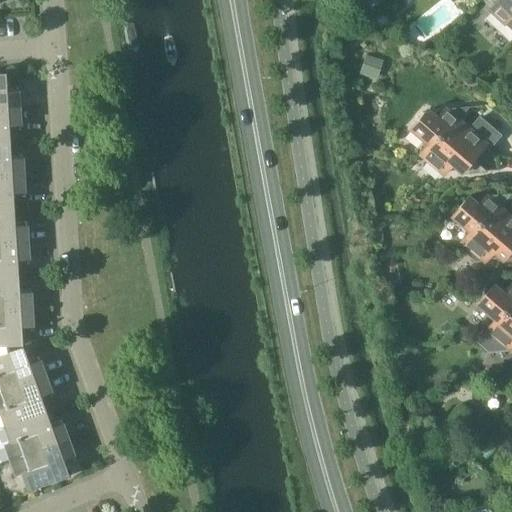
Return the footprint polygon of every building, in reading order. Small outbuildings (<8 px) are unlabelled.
[(511,31),(511,0),(499,0),(490,10),(511,31)] [(373,15),(360,25),(376,31),(373,15)] [(365,56),(360,71),(377,76),(381,61),(365,56)] [(0,109),(19,109),(17,87),(6,88),(5,75),(0,75),(0,109)] [(449,147),(466,127),(458,120),(469,107),(444,109),(436,119),(426,110),(409,130),(428,145),(430,147),(438,138),(449,147)] [(0,143),(9,143),(8,131),(20,130),(19,109),(0,109),(0,143)] [(479,118),(469,130),(468,130),(489,148),(499,135),(479,118)] [(428,145),(419,155),(443,175),(451,165),(460,173),(486,171),(472,160),(475,157),(479,160),(489,148),(468,130),(469,130),(466,127),(449,147),(438,138),(430,147),(428,145)] [(0,176),(23,176),(22,154),(10,155),(9,143),(0,143),(0,176)] [(0,210),(13,210),(12,198),(24,197),(23,176),(0,176),(0,210)] [(490,234),(507,214),(499,208),(511,194),(485,196),(477,206),(467,197),(451,217),(469,233),(469,232),(472,234),(479,225),(490,234)] [(0,244),(27,243),(26,221),(14,222),(13,210),(0,210),(0,244)] [(511,218),(507,214),(490,234),(479,225),(472,234),(469,232),(469,233),(461,242),(467,248),(468,257),(474,263),(484,262),(492,252),(502,261),(511,259),(511,218)] [(0,277),(17,277),(16,265),(28,264),(27,243),(0,244),(0,277)] [(436,257),(443,250),(436,244),(430,251),(436,257)] [(0,311),(31,310),(30,288),(18,289),(17,277),(0,277),(0,311)] [(493,286),(476,305),(494,321),(495,320),(498,323),(506,314),(511,319),(511,284),(502,294),(493,286)] [(31,310),(0,311),(0,346),(21,345),(21,332),(33,331),(31,310)] [(486,330),(475,343),(485,352),(509,350),(511,349),(511,319),(506,314),(498,323),(495,320),(494,321),(486,330)] [(0,392),(45,377),(38,357),(27,361),(22,348),(0,356),(0,392)] [(0,408),(0,414),(4,427),(45,412),(41,401),(52,397),(45,377),(0,392),(5,407),(0,408)] [(3,445),(9,461),(68,440),(61,420),(49,424),(45,412),(4,427),(10,443),(3,445)] [(470,415),(462,424),(470,431),(478,421),(477,420),(470,415)] [(68,440),(9,461),(15,478),(22,475),(27,491),(68,476),(64,464),(75,460),(68,440)]
